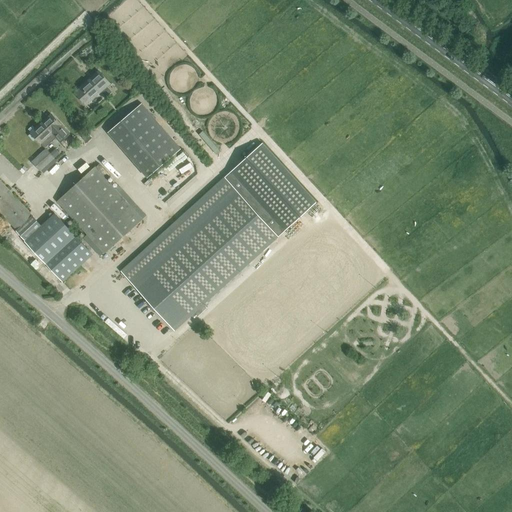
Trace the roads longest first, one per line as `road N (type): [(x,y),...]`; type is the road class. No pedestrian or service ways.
road 1 (unclassified): [(265,511),(0,271)]
road 2 (primary): [(511,98),(379,0)]
